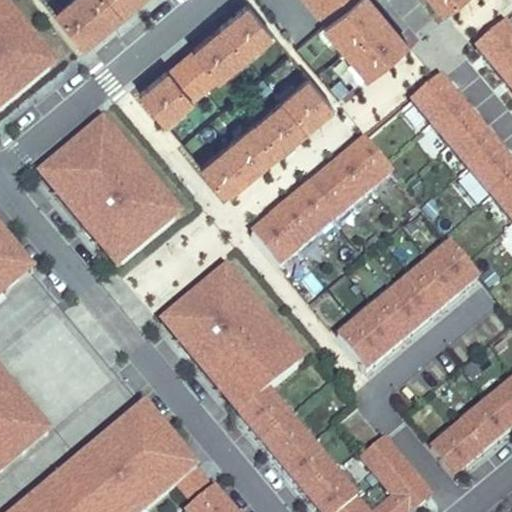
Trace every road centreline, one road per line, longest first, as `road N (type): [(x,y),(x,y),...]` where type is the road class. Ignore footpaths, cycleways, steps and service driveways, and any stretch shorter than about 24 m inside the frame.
road 1 (residential): [(0,183),(278,511)]
road 2 (residential): [(214,0),(0,183)]
